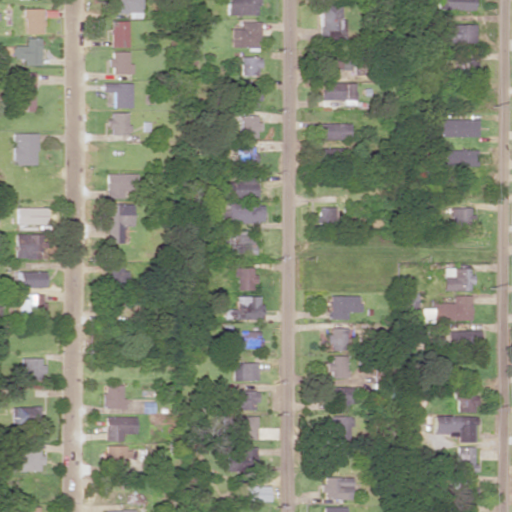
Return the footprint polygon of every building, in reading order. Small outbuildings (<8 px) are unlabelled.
[(139,0),(106,0),(107,13),(128,13),(128,17),(140,17),(139,0)] [(224,0),(224,14),(255,15),(255,0),(224,0)] [(472,0),(440,0),(440,9),(472,10),(472,0)] [(317,36),(339,36),(340,4),(318,3),(317,36)] [(41,33),(40,8),(21,8),(22,33),(41,33)] [(109,46),(126,47),(126,21),(109,20),(109,46)] [(229,47),(255,47),(255,21),(238,21),(239,28),(229,28),(229,47)] [(473,23),(429,23),(429,43),(473,42),(473,23)] [(23,45),(11,45),(11,58),(20,59),(20,64),(37,64),(38,38),(23,37),(23,45)] [(128,72),(127,50),(107,51),(107,73),(128,72)] [(349,69),(349,51),(317,52),(318,74),(332,73),(332,69),(349,69)] [(239,75),(258,75),(257,56),(238,56),(239,75)] [(474,59),(456,57),(455,77),(473,78),(474,59)] [(31,72),(13,72),(12,110),(30,110),(31,72)] [(319,99),(351,99),(351,82),(320,81),(319,99)] [(129,83),(100,82),(99,91),(111,91),(111,107),(128,107),(129,83)] [(237,107),(251,107),(252,85),(238,85),(237,107)] [(126,112),(107,112),(107,133),(126,133),(126,112)] [(238,137),(256,137),(256,115),(238,114),(238,137)] [(475,135),(475,118),(436,119),(437,136),(475,135)] [(318,139),(348,138),(347,122),(317,123),(318,139)] [(33,164),(34,133),(10,132),(9,164),(33,164)] [(252,145),(234,145),(234,168),(253,168),(252,145)] [(323,147),(321,165),(340,167),(341,149),(323,147)] [(438,166),(471,165),(471,149),(438,149),(438,166)] [(105,173),(105,198),(122,198),(122,191),(134,190),(133,173),(105,173)] [(222,181),(221,197),(255,198),(255,174),(238,174),(238,181),(222,181)] [(105,218),(104,242),(126,242),(126,225),(130,225),(131,204),(102,203),(102,218),(105,218)] [(222,222),(261,222),(261,203),(222,203),(222,222)] [(333,206),(314,207),(315,225),(333,224),(333,206)] [(470,206),(447,207),(448,216),(451,216),(452,230),(470,229),(470,206)] [(43,207),(14,207),(14,223),(43,224),(43,207)] [(208,232),(208,252),(252,252),(252,232),(208,232)] [(12,257),(40,258),(40,233),(13,233),(12,257)] [(102,282),(123,283),(124,259),(103,258),(102,282)] [(252,267),(231,267),(231,277),(234,277),(235,289),(252,289),(252,267)] [(470,268),(442,267),(441,289),(470,290),(470,268)] [(13,286),(42,287),(43,271),(13,270),(13,286)] [(42,293),(15,294),(16,320),(42,319),(42,293)] [(345,318),(345,312),(356,311),(356,294),(327,295),(327,318),(345,318)] [(220,318),(259,319),(259,296),(233,295),(233,309),(221,309),(220,318)] [(431,319),(469,320),(470,295),(451,295),(451,302),(432,301),(431,319)] [(327,350),(344,349),(343,327),(327,327),(327,350)] [(448,349),(479,348),(478,329),(447,331),(448,349)] [(236,347),(257,346),(257,330),(235,331),(236,347)] [(344,355),(327,355),(327,378),(345,377),(344,355)] [(41,377),(41,357),(21,357),(21,377),(41,377)] [(256,379),(256,362),(231,362),(231,380),(256,379)] [(122,384),(102,384),(102,408),(122,408),(122,384)] [(351,386),(329,387),(330,405),(352,404),(351,386)] [(472,388),(453,389),(454,412),(473,411),(472,388)] [(256,390),(228,390),(228,409),(253,409),(252,400),(256,400),(256,390)] [(11,407),(12,425),(38,424),(37,406),(11,407)] [(104,416),(105,440),(121,440),(121,433),(135,433),(135,415),(104,416)] [(255,416),(224,415),(223,432),(237,432),(237,438),(255,439),(255,416)] [(326,438),(347,437),(347,415),(325,416),(326,438)] [(455,441),(472,441),(472,416),(430,415),(430,432),(455,432),(455,441)] [(104,446),(104,467),(130,467),(130,446),(104,446)] [(254,446),(237,446),(237,454),(224,454),(223,470),(254,471),(254,446)] [(455,472),(472,472),(472,446),(454,446),(455,472)] [(39,448),(6,449),(6,471),(39,470),(39,448)] [(349,499),(349,477),(321,476),(321,498),(349,499)] [(472,501),(472,479),(454,480),(454,502),(472,501)] [(267,485),(246,485),(246,500),(268,500),(267,485)]
